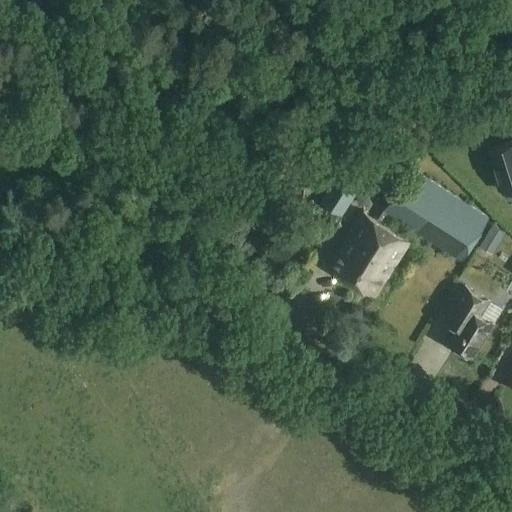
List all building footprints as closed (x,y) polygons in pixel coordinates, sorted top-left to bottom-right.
[(511,142),(490,149),(498,173),(495,174),(500,191),(503,190),(504,192),(511,188),(511,142)] [(491,220),(413,170),(386,212),(463,262),(491,220)] [(410,240),(364,210),(330,264),(376,293),(410,240)] [(495,322),(481,313),(490,300),(466,285),(453,306),(465,314),(448,340),(474,356),(495,322)] [(488,311),(503,319),(509,308),(494,300),(488,311)]
